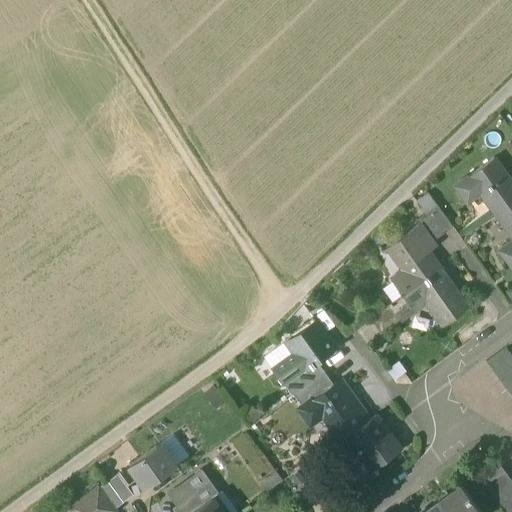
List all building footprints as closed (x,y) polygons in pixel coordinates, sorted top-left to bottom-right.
[(511,183),(495,159),(456,187),(468,203),(481,194),(496,216),(511,203),(511,183)] [(511,203),(496,216),(511,237),(511,241),(499,251),(511,269),(511,203)] [(453,229),(437,208),(427,215),(443,236),(453,229)] [(427,215),(416,223),(418,227),(420,226),(433,243),(443,236),(427,215)] [(418,227),(388,249),(404,272),(392,281),(402,294),(439,267),(429,253),(436,248),(433,243),(420,226),(418,227)] [(439,267),(402,294),(415,311),(426,302),(444,326),(469,308),(439,267)] [(402,294),(389,304),(401,320),(415,311),(402,294)] [(389,304),(370,318),(382,335),(401,320),(389,304)] [(312,319),(284,340),(292,351),(269,367),(281,384),(281,383),(303,367),(304,369),(315,361),(333,348),(312,319)] [(511,353),(507,346),(488,360),(495,370),(511,357),(511,353)] [(511,357),(495,370),(501,380),(511,372),(511,357)] [(303,367),(281,383),(290,396),(291,395),(323,372),(315,361),(304,369),(303,367)] [(323,372),(291,395),(299,406),(331,383),(323,372)] [(511,372),(501,380),(508,390),(511,387),(511,372)] [(364,421),(335,381),(331,383),(299,406),(296,408),(307,423),(320,414),(338,440),(346,434),(364,421)] [(399,447),(375,413),(364,421),(346,434),(358,450),(362,447),(374,465),(399,447)] [(186,454),(171,433),(158,443),(173,463),(186,454)] [(158,442),(127,465),(143,487),(174,464),(173,463),(158,443),(158,442)] [(494,457),(476,472),(484,483),(503,469),(494,457)] [(503,469),(484,483),(491,493),(510,479),(503,469)] [(131,493),(116,473),(108,480),(122,500),(131,493)] [(188,477),(166,492),(175,504),(196,489),(196,488),(188,477)] [(108,480),(107,479),(96,487),(112,508),(123,500),(122,500),(108,480)] [(209,479),(196,488),(196,489),(175,504),(171,507),(175,511),(187,511),(211,496),(215,493),(217,491),(209,479)] [(511,481),(510,479),(491,493),(498,503),(511,492),(511,481)] [(479,511),(459,484),(439,499),(448,511),(479,511)] [(109,511),(113,510),(112,508),(96,487),(95,486),(68,507),(72,511),(109,511)] [(511,492),(498,503),(504,511),(505,511),(511,507),(511,492)] [(187,511),(222,511),(213,499),(211,496),(187,511)] [(448,511),(439,499),(419,511),(448,511)]
